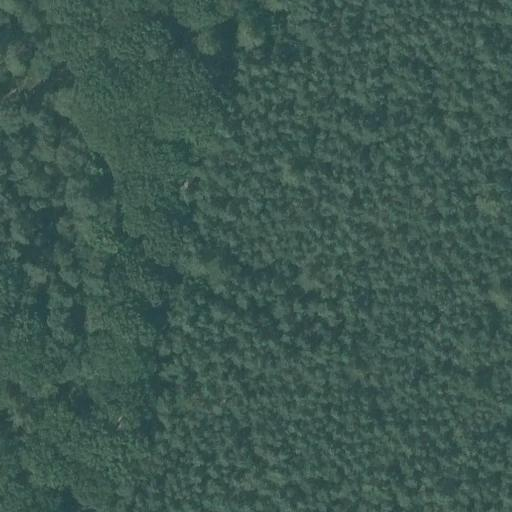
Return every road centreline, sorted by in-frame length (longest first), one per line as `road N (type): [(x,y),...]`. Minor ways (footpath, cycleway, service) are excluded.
road 1 (track): [(151,129),(153,184),(104,511)]
road 2 (track): [(151,129),(212,0)]
road 3 (track): [(115,0),(151,129)]
